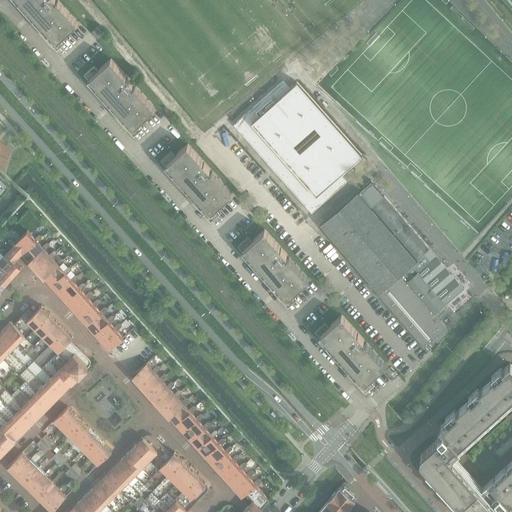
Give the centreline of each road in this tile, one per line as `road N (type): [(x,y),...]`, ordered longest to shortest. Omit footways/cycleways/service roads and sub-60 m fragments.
road 1 (residential): [(364,410),(2,3)]
road 2 (unclassified): [(331,448),(0,76)]
road 3 (unclassified): [(0,101),(244,372),(331,448)]
road 4 (residential): [(511,358),(492,364),(395,457),(444,511)]
road 5 (residential): [(106,359),(39,287),(0,323)]
road 6 (residential): [(106,359),(0,466)]
road 7 (residential): [(58,511),(154,412)]
